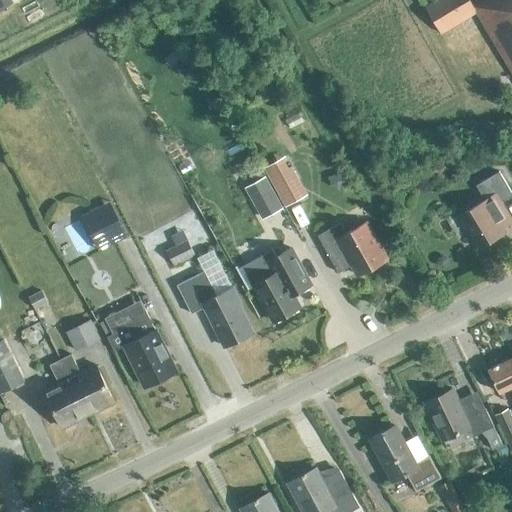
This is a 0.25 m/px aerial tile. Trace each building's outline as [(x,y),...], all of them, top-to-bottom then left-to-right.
[(0,0),(0,9),(13,3),(11,0),(0,0)] [(511,0),(482,0),(474,5),(470,0),(436,0),(425,6),(441,32),(476,12),(511,72),(511,0)] [(265,167),(286,204),(306,192),(291,166),(288,168),(282,158),(265,167)] [(458,216),(477,248),(497,236),(495,231),(511,221),(511,219),(502,202),(511,195),(511,191),(499,171),(476,184),(485,199),(458,216)] [(330,177),(330,185),(337,189),(344,185),(344,177),(337,173),(330,177)] [(246,187),(262,217),(281,206),(265,176),(246,187)] [(110,200),(81,215),(99,250),(128,235),(110,200)] [(358,274),(387,258),(366,221),(347,232),(341,221),(318,234),(339,272),(353,264),(358,274)] [(174,266),(195,254),(187,238),(166,250),(174,266)] [(312,284),(291,246),(272,257),(268,250),(237,267),(248,287),(254,283),(274,321),(300,307),(293,294),(312,284)] [(439,257),(437,261),(439,265),(443,266),(447,264),(449,260),(447,256),(443,255),(439,257)] [(224,346),(253,331),(238,302),(240,301),(232,286),(216,294),(204,270),(177,284),(191,312),(204,306),(224,346)] [(35,308),(48,301),(42,290),(30,296),(35,308)] [(138,319),(107,335),(114,349),(125,344),(145,385),(176,370),(146,308),(135,313),(138,319)] [(76,348),(88,342),(99,337),(91,319),(67,331),(76,348)] [(0,391),(25,379),(4,337),(0,338),(0,391)] [(61,359),(88,414),(114,401),(96,365),(82,372),(72,353),(61,359)] [(511,359),(511,358),(489,369),(500,392),(511,386),(511,359)] [(59,383),(44,390),(63,427),(88,414),(61,359),(50,365),(59,383)] [(477,422),(481,432),(487,438),(492,448),(501,444),(485,410),(474,415),(466,398),(458,402),(452,389),(424,402),(442,439),(477,422)] [(511,447),(511,415),(509,409),(496,415),(511,447)] [(416,463),(396,426),(372,439),(394,480),(407,473),(417,491),(442,478),(430,456),(416,463)] [(302,511),(319,511),(328,508),(329,511),(348,511),(360,506),(339,469),(322,479),(316,468),(287,483),(302,511)] [(449,479),(439,484),(454,511),(464,511),(467,510),(449,479)] [(241,511),(278,511),(269,494),(240,509),(241,511)]
